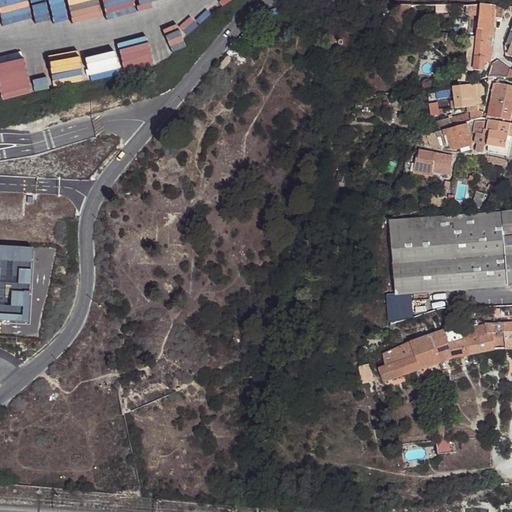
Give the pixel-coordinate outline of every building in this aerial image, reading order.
[(480,5),(465,7),(464,17),(474,18),(479,18),(479,26),(480,5)] [(505,6),(480,5),(479,26),(478,38),(478,37),(475,71),(481,72),(485,69),(485,64),(490,64),(492,47),(487,47),(488,37),(493,37),(495,19),(502,20),(505,6)] [(401,6),(392,14),(403,21),(412,6),(401,6)] [(475,71),(478,37),(472,37),(467,37),(464,71),(475,71)] [(490,74),(490,77),(496,78),(501,78),(506,80),(511,80),(511,70),(506,66),(492,68),(490,74)] [(493,85),(490,100),(497,102),(500,84),(493,85)] [(511,86),(500,84),(497,102),(511,104),(511,86)] [(476,97),(474,86),(451,88),(455,110),(470,108),(469,104),(477,104),(476,97)] [(490,100),(486,120),(489,121),(492,121),(494,118),(497,102),(490,100)] [(511,110),(511,104),(497,102),(494,118),(510,121),(511,110)] [(435,123),(437,131),(449,128),(471,121),(469,114),(435,123)] [(486,132),(486,130),(483,130),(484,122),(475,121),(474,133),(477,134),(476,144),(478,144),(477,151),(484,152),(485,146),(487,146),(489,132),(486,132)] [(492,121),(489,121),(486,130),(486,132),(489,132),(508,136),(510,124),(509,124),(492,121)] [(466,126),(446,131),(447,136),(451,149),(471,144),(466,126)] [(447,136),(446,131),(420,139),(422,143),(447,136)] [(508,136),(489,132),(487,146),(490,146),(506,149),(508,138),(508,136)] [(489,153),(508,157),(510,150),(506,149),(490,146),(489,153)] [(453,158),(419,152),(418,160),(416,160),(414,174),(433,177),(434,174),(450,177),(453,158)] [(485,196),(476,193),(471,206),(480,209),(485,196)] [(448,199),(439,197),(437,205),(446,207),(448,199)] [(511,213),(398,222),(403,293),(403,295),(410,294),(511,285),(511,213)] [(412,316),(410,294),(403,295),(403,293),(387,296),(390,319),(412,316)] [(387,367),(382,369),(386,382),(392,380),(406,375),(454,358),(495,350),(511,348),(511,323),(485,324),(486,326),(462,332),(461,330),(446,334),(446,331),(410,343),(383,355),(387,367)] [(372,363),(361,366),(365,383),(376,380),(372,363)]
